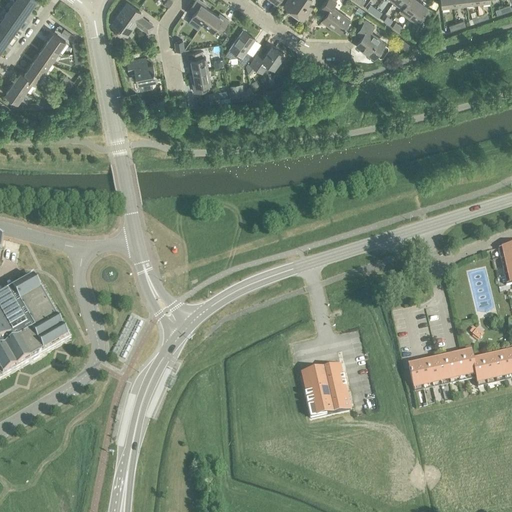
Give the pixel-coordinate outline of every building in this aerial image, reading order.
[(15,0),(8,11),(20,19),(27,9),(15,0)] [(15,0),(27,9),(33,0),(15,0)] [(192,15),(202,23),(211,11),(201,3),(202,2),(199,0),(194,0),(188,10),(193,14),(192,15)] [(312,7),(307,4),(309,0),(287,0),(283,7),(303,20),(312,7)] [(336,2),(334,0),(326,0),(321,9),(327,13),(321,21),(340,34),(350,20),(332,7),(336,2)] [(399,10),(407,16),(419,1),(416,0),(407,0),(401,7),(399,10)] [(455,8),(453,0),(441,0),(442,7),(449,6),(449,9),(455,8)] [(465,0),(453,0),(455,8),(459,8),(459,5),(466,4),(465,0)] [(419,1),(407,16),(417,23),(427,7),(419,1)] [(139,15),(141,13),(127,3),(111,25),(125,35),(134,22),(147,31),(152,25),(139,15)] [(367,9),(374,14),(377,9),(370,4),(367,9)] [(377,9),(374,14),(379,17),(382,12),(377,9)] [(8,11),(0,22),(12,30),(20,19),(8,11)] [(211,11),(202,23),(213,31),(215,29),(219,32),(228,20),(222,16),(221,18),(211,11)] [(383,21),(389,25),(392,20),(387,16),(383,21)] [(355,44),(373,58),(376,55),(379,57),(382,57),(388,49),(387,46),(384,43),(369,32),(372,26),(364,20),(355,33),(360,36),(355,44)] [(0,22),(0,21),(0,36),(5,40),(12,30),(0,22)] [(392,27),(397,31),(401,26),(395,22),(392,27)] [(401,26),(397,31),(404,35),(407,30),(401,26)] [(64,29),(61,33),(67,38),(71,33),(64,29)] [(237,62),(242,66),(251,54),(246,51),(254,39),(242,30),(229,48),(229,49),(225,54),(230,57),(238,57),(239,55),(241,57),(237,62)] [(52,32),(45,42),(58,50),(64,41),(52,32)] [(182,40),(174,41),(176,51),(184,49),(182,40)] [(45,42),(38,52),(50,61),(58,50),(45,42)] [(250,63),(248,62),(246,66),(247,71),(252,65),(262,72),(268,63),(273,67),(283,54),(271,46),(262,59),(256,55),(250,63)] [(190,60),(192,72),(207,70),(204,57),(202,57),(201,51),(186,54),(187,60),(190,60)] [(38,52),(31,63),(42,73),(50,61),(38,52)] [(152,70),(153,69),(152,64),(146,65),(145,58),(127,61),(129,71),(135,70),(137,82),(155,79),(154,72),(152,72),(152,70)] [(31,63),(23,74),(32,81),(35,83),(42,73),(31,63)] [(207,70),(192,72),(195,85),(192,85),(193,92),(208,89),(207,83),(209,82),(207,70)] [(19,72),(12,83),(25,91),(32,81),(23,74),(19,72)] [(65,76),(59,85),(63,87),(64,88),(71,79),(69,78),(65,76)] [(256,80),(250,83),(254,90),(260,87),(256,80)] [(25,91),(12,83),(5,93),(17,102),(25,91)] [(241,84),(229,86),(231,97),(243,95),(241,84)] [(63,87),(59,85),(53,93),(57,96),(63,87)] [(209,94),(210,100),(227,98),(226,92),(226,91),(209,94)] [(511,285),(511,248),(504,250),(501,251),(508,286),(511,285)] [(0,378),(68,340),(33,279),(0,298),(0,378)] [(472,329),(469,333),(478,340),(482,334),(477,330),(475,331),(472,329)] [(408,368),(413,391),(475,377),(477,385),(511,377),(511,354),(472,363),(470,354),(408,368)] [(340,367),(301,376),(311,420),(350,411),(340,367)]
